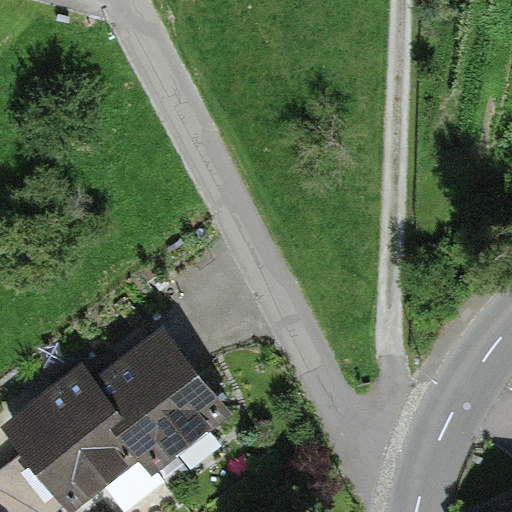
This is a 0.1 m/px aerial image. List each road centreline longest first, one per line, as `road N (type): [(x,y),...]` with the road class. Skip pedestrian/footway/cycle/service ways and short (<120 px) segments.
road 1 (residential): [(428,464),(350,430),(136,21),(115,0)]
road 2 (tertiary): [(428,464),(511,327)]
